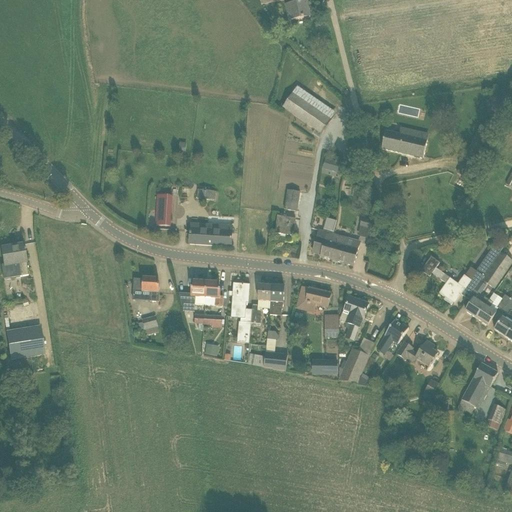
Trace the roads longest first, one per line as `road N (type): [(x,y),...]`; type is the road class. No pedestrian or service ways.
road 1 (tertiary): [(511,368),(354,281),(163,253),(119,236),(83,206)]
road 2 (tertiary): [(83,206),(0,119)]
